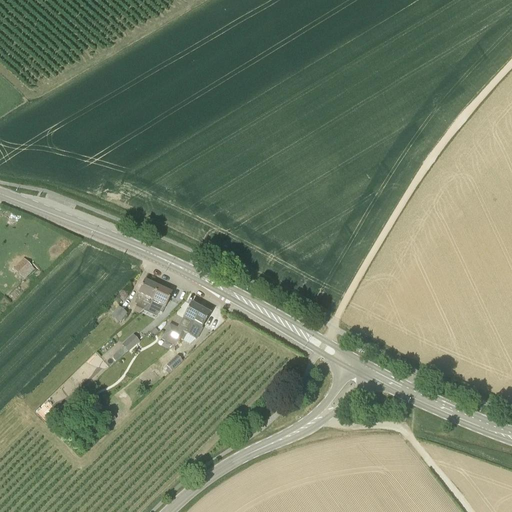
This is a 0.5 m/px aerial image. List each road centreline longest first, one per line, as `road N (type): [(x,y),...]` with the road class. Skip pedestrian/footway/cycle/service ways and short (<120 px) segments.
road 1 (track): [(332,326),(430,160),(511,64)]
road 2 (tertiary): [(169,511),(212,476),(317,418),(357,366)]
road 3 (secondary): [(357,366),(171,264)]
road 4 (secondary): [(0,194),(171,264)]
road 5 (secondary): [(511,436),(357,366)]
